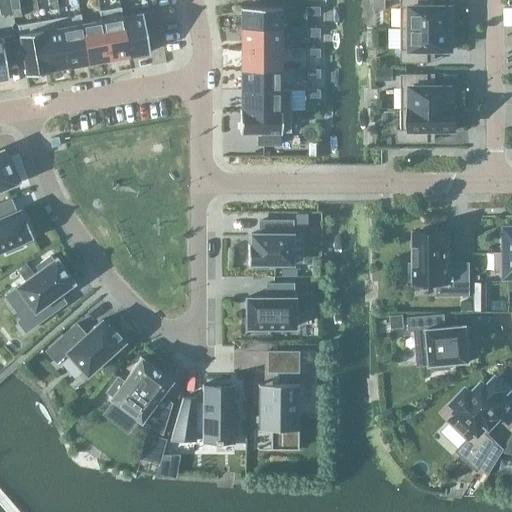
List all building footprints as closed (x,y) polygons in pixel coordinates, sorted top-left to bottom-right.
[(17,0),(8,0),(11,9),(19,8),(17,0)] [(400,0),(401,28),(451,28),(451,6),(427,6),(427,0),(400,0)] [(128,56),(121,16),(122,16),(120,7),(119,7),(99,11),(98,11),(100,20),(101,20),(108,60),(128,56)] [(240,7),(240,28),(280,28),(280,7),(240,7)] [(319,7),(306,7),(306,15),(319,15),(319,7)] [(121,16),(128,56),(134,55),(135,55),(149,52),(146,36),(158,34),(154,10),(122,16),(121,16)] [(88,63),(80,23),(81,23),(80,14),(79,14),(59,17),(67,67),(88,63)] [(67,67),(59,17),(39,21),(47,70),(48,70),(67,67)] [(108,60),(101,20),(100,20),(81,23),(80,23),(88,63),(108,60)] [(47,70),(39,21),(17,25),(18,34),(24,66),(25,75),(48,71),(48,70),(47,70)] [(280,49),(280,28),(240,28),(240,49),(280,49)] [(319,28),(306,28),(307,37),(319,36),(319,28)] [(427,50),(451,50),(451,28),(401,28),(401,62),(427,62),(427,50)] [(0,37),(0,78),(8,77),(6,67),(5,61),(17,59),(13,35),(0,37)] [(280,69),(280,49),(240,49),(240,69),(280,69)] [(319,49),(306,49),(307,57),(319,57),(319,49)] [(280,88),(280,69),(240,69),(240,89),(280,89),(280,88)] [(319,69),(307,69),(307,77),(319,77),(319,69)] [(401,74),(401,107),(455,107),(455,90),(451,90),(451,86),(427,86),(427,74),(401,74)] [(290,89),(280,88),(280,89),(240,89),(240,109),(240,110),(290,110),(290,89)] [(319,89),(307,89),(307,98),(319,98),(319,89)] [(455,130),(455,107),(401,107),(401,129),(396,129),(396,142),(428,142),(428,130),(455,130)] [(290,132),(290,110),(240,110),(240,109),(239,109),(239,132),(256,132),(256,145),(280,145),(280,132),(290,132)] [(14,183),(16,182),(15,180),(7,163),(7,162),(7,161),(6,161),(2,151),(2,149),(0,149),(0,188),(14,183)] [(10,199),(0,203),(0,250),(4,249),(5,253),(21,246),(19,242),(30,237),(31,237),(32,237),(24,218),(23,219),(22,220),(18,210),(15,211),(10,199)] [(291,264),(291,220),(259,220),(259,234),(250,234),(250,244),(249,244),(247,244),(247,264),(249,264),(249,263),(252,263),(252,268),(268,268),(268,264),(291,264)] [(511,227),(505,228),(505,232),(501,232),(501,248),(505,248),(505,276),(511,275),(511,227)] [(421,232),(412,232),(412,263),(408,263),(408,280),(412,281),(412,283),(436,283),(436,295),(468,295),(468,263),(447,263),(447,232),(438,232),(438,228),(421,228),(421,232)] [(52,260),(49,256),(36,266),(38,270),(33,274),(24,280),(15,287),(33,310),(17,321),(25,331),(61,305),(54,296),(72,283),(73,282),(67,273),(55,257),(54,258),(52,260)] [(25,263),(16,270),(24,280),(33,274),(25,263)] [(292,297),(292,283),(266,284),(266,298),(247,297),(245,297),(245,299),(245,309),(245,311),(245,326),(245,328),(247,328),(250,328),(250,332),(266,332),(266,327),(293,327),(293,297),(292,297)] [(445,327),(444,314),(408,317),(409,331),(426,329),(429,365),(434,365),(434,370),(451,369),(450,363),(470,361),(466,325),(445,327)] [(75,324),(45,350),(56,362),(66,352),(86,374),(108,355),(111,358),(123,347),(120,344),(122,342),(124,341),(122,339),(122,340),(110,326),(109,324),(107,326),(101,319),(85,334),(75,324)] [(257,426),(257,429),(270,429),(269,449),(298,449),(298,384),(277,384),(277,372),(298,373),(298,350),(266,350),(266,372),(271,372),(271,384),(257,384),(257,393),(257,416),(255,416),(255,426),(257,426)] [(139,359),(122,381),(117,377),(106,391),(112,395),(111,396),(109,398),(111,400),(111,399),(138,420),(140,421),(142,419),(141,419),(142,418),(161,433),(161,432),(170,404),(170,403),(159,395),(169,382),(171,380),(169,379),(142,359),(142,358),(140,357),(138,359),(139,359)] [(499,418),(496,415),(511,398),(511,397),(505,391),(507,389),(496,377),(486,387),(482,383),(471,395),(465,389),(452,404),(457,409),(448,419),(468,438),(456,451),(477,470),(495,442),(482,430),(486,425),(489,428),(499,418)] [(181,402),(169,444),(233,445),(233,389),(201,388),(201,402),(181,402)] [(158,463),(165,439),(146,434),(140,458),(158,463)]
